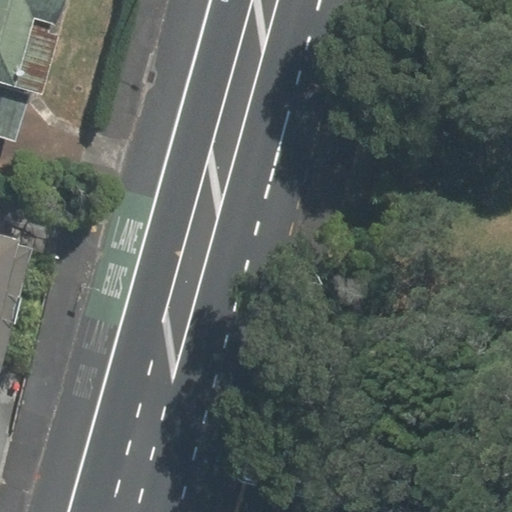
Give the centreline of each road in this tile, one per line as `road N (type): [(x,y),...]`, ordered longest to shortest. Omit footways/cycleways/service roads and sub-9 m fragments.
road 1 (primary): [(266,0),(146,428)]
road 2 (residential): [(146,428),(340,472),(404,511)]
road 3 (residential): [(285,511),(132,481)]
